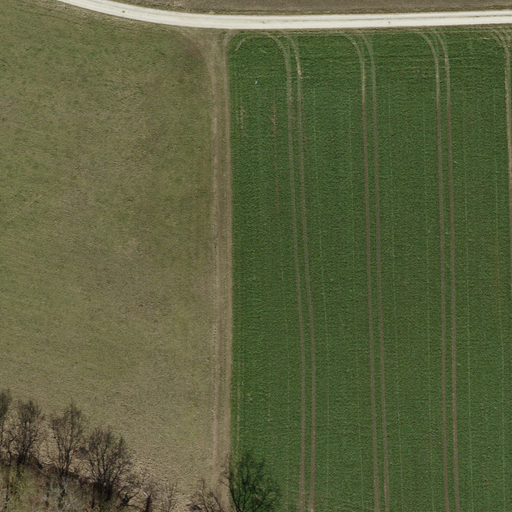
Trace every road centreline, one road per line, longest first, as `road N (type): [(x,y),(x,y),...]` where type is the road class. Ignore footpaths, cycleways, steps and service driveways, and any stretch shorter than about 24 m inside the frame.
road 1 (track): [(241,511),(204,498),(213,24)]
road 2 (track): [(511,13),(213,24),(149,17),(97,0)]
